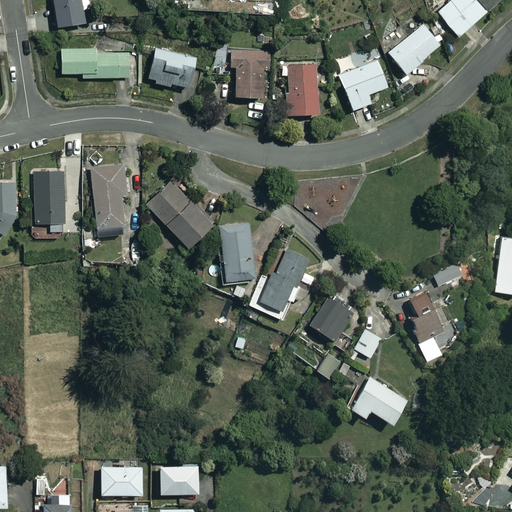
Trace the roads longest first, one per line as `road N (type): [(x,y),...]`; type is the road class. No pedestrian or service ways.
road 1 (residential): [(511,34),(418,124),(361,149),(267,154),(120,118),(30,129)]
road 2 (residential): [(11,0),(30,129)]
